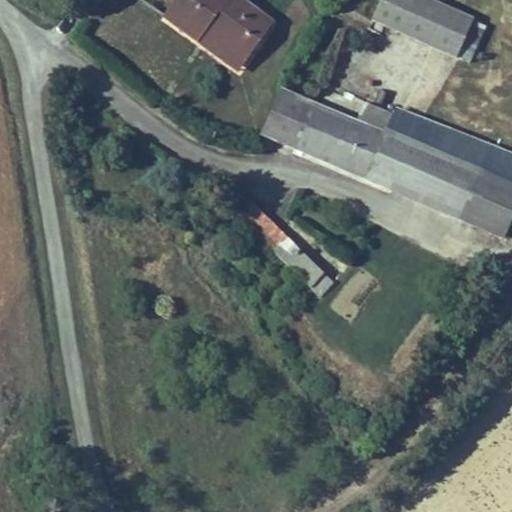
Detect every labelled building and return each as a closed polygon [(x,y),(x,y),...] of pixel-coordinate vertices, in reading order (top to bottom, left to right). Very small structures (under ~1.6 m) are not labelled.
[(272,21),(241,0),(174,0),(161,20),(237,72),(272,21)] [(378,0),(369,24),(456,59),(457,56),(471,62),(485,27),(471,21),(472,19),(426,0),(378,0)] [(275,89),(256,136),(364,181),(391,116),(361,104),(354,122),(275,89)] [(391,116),(364,181),(503,238),(511,216),(511,155),(395,107),(391,116)] [(218,199),(238,213),(249,203),(232,186),(218,199)] [(249,203),(238,213),(314,293),(326,282),(249,203)] [(344,299),(355,309),(379,285),(368,274),(344,299)]
